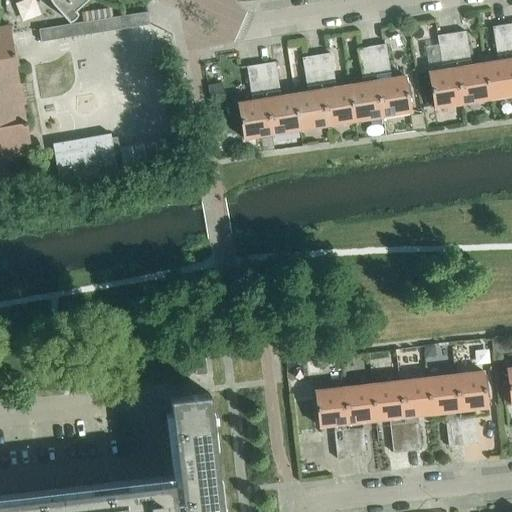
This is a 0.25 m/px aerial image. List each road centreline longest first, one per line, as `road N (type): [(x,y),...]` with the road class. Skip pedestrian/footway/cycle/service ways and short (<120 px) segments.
road 1 (residential): [(223,0),(226,28),(408,0)]
road 2 (residential): [(306,511),(313,501),(511,480)]
